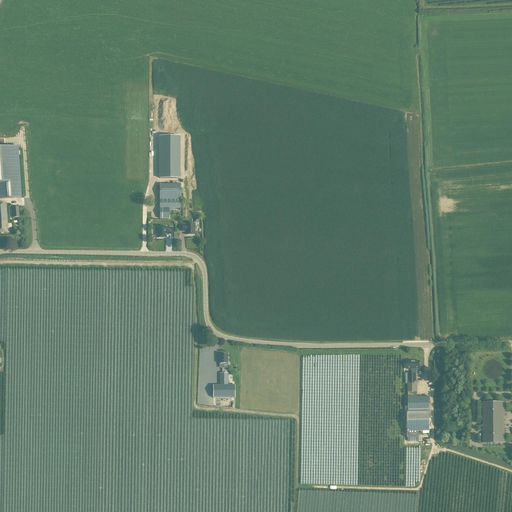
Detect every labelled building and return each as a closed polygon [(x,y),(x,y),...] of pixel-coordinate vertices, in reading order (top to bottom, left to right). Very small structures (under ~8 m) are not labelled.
[(160,136),(159,178),(180,179),(180,137),(160,136)] [(17,146),(0,147),(0,199),(21,198),(17,146)] [(180,184),(160,184),(160,219),(169,219),(169,209),(180,209),(180,184)] [(186,225),(180,225),(180,231),(184,231),(186,231),(186,235),(195,235),(194,224),(186,224),(186,225)] [(166,227),(158,227),(158,238),(166,238),(166,234),(168,234),(172,234),(172,228),(166,228),(166,227)] [(408,407),(405,407),(405,412),(407,412),(407,431),(418,431),(430,431),(429,397),(417,397),(417,369),(419,369),(419,361),(407,361),(407,369),(412,369),(412,373),(408,373),(408,397),(406,397),(406,400),(408,399),(408,407)] [(228,385),(228,373),(220,373),(220,385),(214,386),(214,398),(235,397),(235,385),(228,385)] [(503,403),(483,403),(484,443),(504,443),(504,434),(499,434),(499,411),(503,411),(503,403)]
